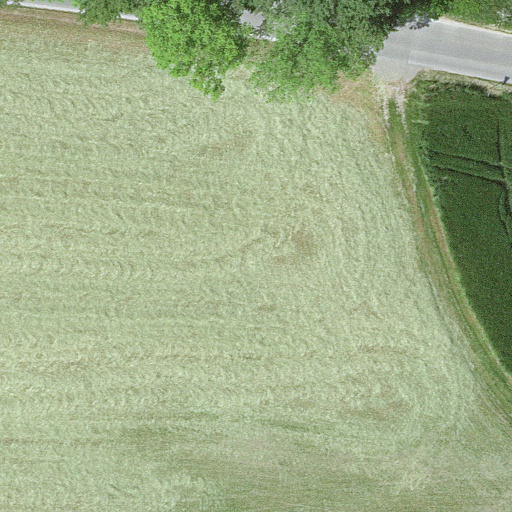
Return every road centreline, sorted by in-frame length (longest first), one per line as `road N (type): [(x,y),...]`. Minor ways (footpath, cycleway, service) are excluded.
road 1 (track): [(511,409),(460,361),(406,196),(384,33)]
road 2 (unclassified): [(126,0),(384,33),(511,64)]
